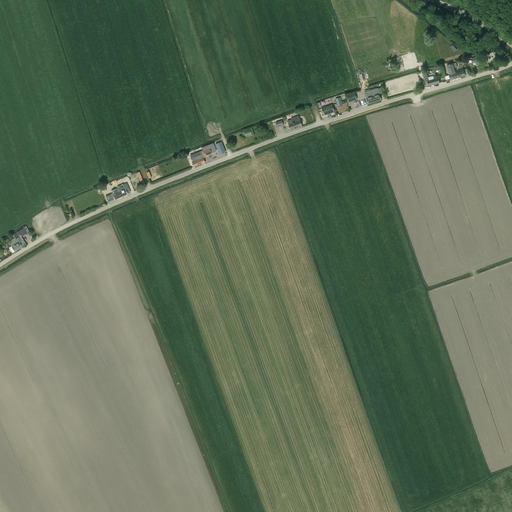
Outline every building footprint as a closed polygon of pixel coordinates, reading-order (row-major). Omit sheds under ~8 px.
[(449,76),(457,74),(456,73),(455,68),(457,67),(456,63),(447,66),(449,76)] [(467,70),(456,73),(457,74),(449,76),(451,80),(465,76),(468,75),(467,70)] [(426,87),(429,86),(440,83),(439,78),(428,81),(425,82),(426,87)] [(368,104),(381,100),(377,89),(364,93),(368,104)] [(357,100),(354,93),(346,96),(348,102),(357,100)] [(322,109),(324,115),(334,112),(332,105),(322,109)] [(298,116),(293,118),(294,119),(287,121),(290,130),(302,126),(298,116)] [(220,141),(214,143),(218,153),(224,151),(220,141)] [(191,158),(192,162),(194,167),(205,162),(203,158),(206,157),(205,156),(212,154),(212,153),(216,151),(215,149),(213,143),(201,148),(202,150),(199,152),(201,155),(191,158)] [(158,164),(148,168),(151,178),(155,176),(155,179),(162,176),(158,164)] [(115,189),(111,191),(113,195),(112,195),(115,199),(127,194),(130,192),(128,188),(127,183),(119,186),(119,188),(115,189)] [(26,226),(23,228),(17,232),(17,233),(13,235),(16,240),(10,244),(12,247),(9,248),(12,253),(26,244),(23,240),(21,237),(30,232),(26,226)]
